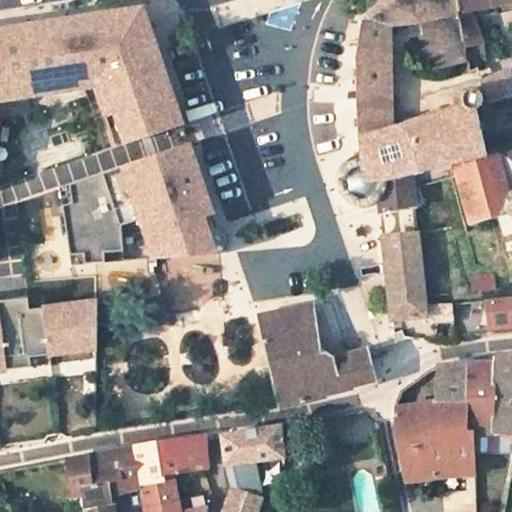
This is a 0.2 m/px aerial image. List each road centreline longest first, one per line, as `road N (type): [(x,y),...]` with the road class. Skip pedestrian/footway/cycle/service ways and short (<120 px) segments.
road 1 (unclassified): [(378,394),(0,458)]
road 2 (unclassified): [(511,342),(426,356),(378,394)]
road 3 (residential): [(378,394),(404,511)]
